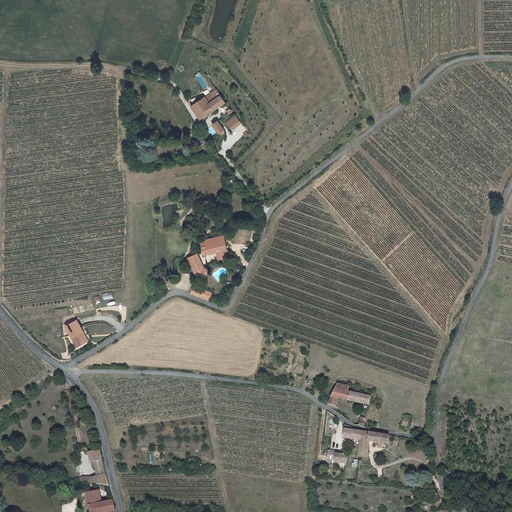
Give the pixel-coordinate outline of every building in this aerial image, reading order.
[(217,89),(206,96),(210,103),(221,95),(217,89)] [(226,101),(221,95),(210,103),(206,96),(193,106),(202,119),(226,101)] [(240,121),(239,118),(228,127),(231,129),(240,121)] [(220,134),(225,130),(219,121),(214,125),(220,134)] [(205,137),(200,140),(203,145),(208,142),(205,137)] [(216,246),(215,241),(198,245),(200,255),(201,258),(215,255),(217,263),(226,261),(222,245),(216,246)] [(187,260),(190,268),(199,265),(196,257),(187,260)] [(199,265),(190,268),(192,273),(194,278),(202,272),(199,265)] [(207,274),(204,270),(202,272),(194,278),(198,282),(207,274)] [(194,286),(191,294),(209,301),(212,293),(194,286)] [(65,328),(71,340),(73,339),(77,345),(86,340),(76,322),(65,328)] [(88,342),(86,340),(77,345),(73,339),(71,340),(76,349),(88,342)] [(337,382),(336,388),(334,397),(333,406),(340,407),(342,399),(369,405),(371,396),(348,391),(349,385),(337,382)] [(401,426),(407,427),(410,419),(404,417),(401,426)] [(361,441),(362,432),(354,430),(352,429),(349,426),(346,425),(344,438),(361,441)] [(390,436),(362,432),(361,441),(359,457),(360,457),(368,459),(370,442),(389,445),(390,436)] [(77,480),(84,481),(108,485),(103,470),(101,449),(93,450),(96,475),(90,476),(89,474),(78,475),(77,480)] [(347,465),(348,453),(343,452),(343,455),(337,455),(338,452),(331,451),(330,459),(333,460),(333,466),(336,467),(336,463),(347,465)] [(103,511),(115,510),(112,499),(102,502),(99,490),(86,492),(89,511),(103,511)]
